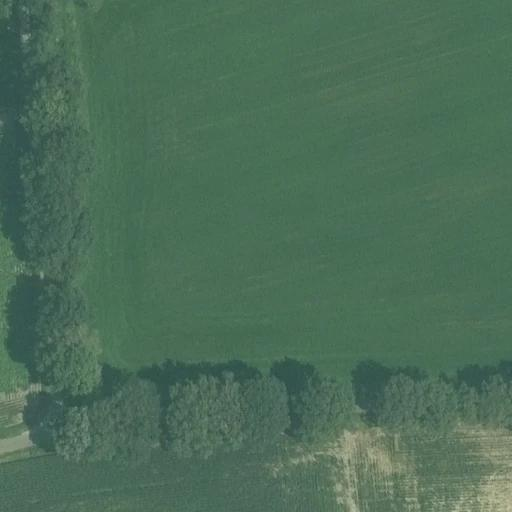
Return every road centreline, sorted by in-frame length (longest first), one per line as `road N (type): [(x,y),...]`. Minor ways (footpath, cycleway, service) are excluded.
road 1 (unclassified): [(58,433),(511,400)]
road 2 (unclassified): [(58,433),(21,0)]
